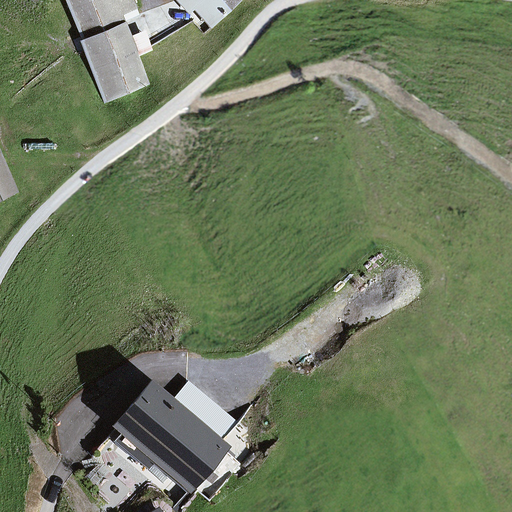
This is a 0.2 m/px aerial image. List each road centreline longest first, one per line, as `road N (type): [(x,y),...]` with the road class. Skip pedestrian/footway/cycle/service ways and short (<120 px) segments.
road 1 (unclassified): [(296,0),(264,16),(172,110),(66,191),(0,271)]
road 2 (track): [(511,176),(357,69),(329,69),(206,108),(172,110)]
